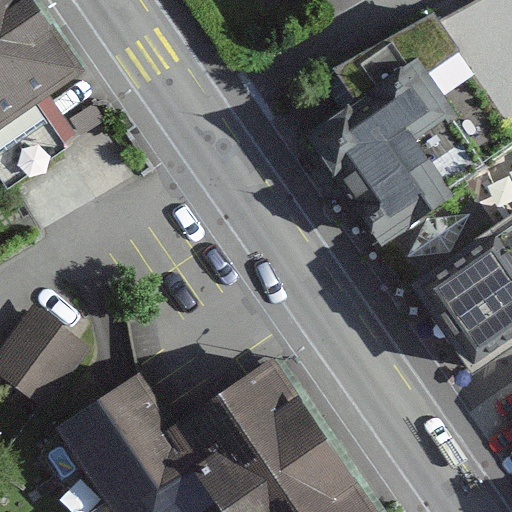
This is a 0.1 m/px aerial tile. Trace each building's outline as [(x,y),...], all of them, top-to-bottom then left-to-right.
[(27,0),(0,0),(0,124),(76,76),(27,0)] [(511,120),(448,34),(294,146),(371,251),(511,148),(511,120)] [(511,212),(398,292),(459,379),(511,342),(511,212)] [(37,313),(0,365),(0,382),(48,416),(93,353),(37,313)] [(142,373),(45,441),(95,511),(208,511),(214,508),(216,511),(368,511),(261,361),(176,421),(142,373)]
